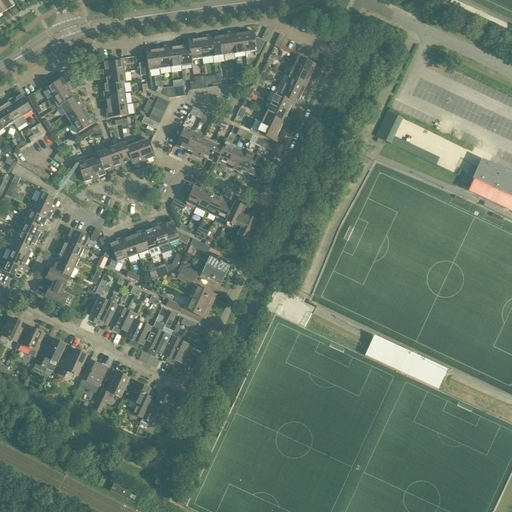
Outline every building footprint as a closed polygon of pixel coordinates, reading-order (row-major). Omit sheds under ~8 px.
[(0,0),(0,3),(5,11),(15,5),(11,0),(0,0)] [(253,32),(242,33),(245,53),(256,52),(256,54),(259,53),(265,42),(267,43),(272,31),(267,28),(261,40),(257,38),(254,39),(253,32)] [(245,53),(242,33),(231,35),(234,55),(245,53)] [(274,46),(280,49),(285,37),(280,34),(274,46)] [(231,35),(221,36),(223,56),(234,55),(231,35)] [(223,56),(221,36),(210,38),(213,57),(223,56)] [(210,38),(199,39),(202,59),(213,57),(210,38)] [(202,59),(199,39),(188,41),(191,60),(202,59)] [(188,46),(178,47),(181,67),(192,65),(191,60),(188,41),(188,46)] [(181,67),(178,47),(168,49),(170,68),(181,67)] [(168,49),(157,50),(159,70),(170,68),(168,49)] [(157,50),(146,52),(148,71),(159,70),(157,50)] [(316,65),(298,56),(293,67),(311,75),(316,65)] [(103,75),(124,72),(123,61),(104,64),(105,72),(103,72),(103,75)] [(271,68),(265,66),(260,75),(266,78),(271,68)] [(289,77),(306,85),(311,75),(293,67),(289,77)] [(106,77),(107,85),(126,83),(124,72),(103,75),(103,78),(106,77)] [(248,76),(237,78),(238,84),(248,83),(249,81),(248,76)] [(284,86),(302,95),(306,85),(289,77),(284,86)] [(46,89),(52,99),(70,87),(69,85),(67,86),(62,79),(46,89)] [(103,94),(104,97),(125,94),(124,84),(126,83),(107,85),(104,85),(106,94),(103,94)] [(184,86),(179,87),(173,88),(174,98),(185,96),(184,86)] [(275,94),(297,104),(302,95),(284,86),(280,95),(278,95),(275,94)] [(70,87),(52,99),(58,108),(76,96),(74,97),(69,90),(72,89),(70,87)] [(173,88),(162,88),(159,94),(169,99),(171,98),(174,98),(173,88)] [(106,99),(108,107),(127,105),(125,94),(104,97),(104,99),(106,99)] [(293,103),(297,105),(297,104),(275,94),(271,104),(288,112),(293,103)] [(14,99),(13,97),(11,99),(23,117),(32,111),(22,95),(14,99)] [(80,103),(76,96),(58,108),(60,107),(65,116),(84,104),(82,102),(80,103)] [(41,107),(46,103),(43,98),(37,102),(41,107)] [(156,103),(167,108),(169,103),(158,98),(156,103)] [(9,100),(10,102),(3,107),(13,123),(17,129),(26,123),(23,117),(11,99),(9,100)] [(266,113),(284,122),(288,112),(271,104),(266,101),(261,111),(266,113)] [(164,114),(167,108),(156,103),(153,108),(164,114)] [(83,108),(85,106),(84,104),(65,116),(71,125),(87,115),(83,108)] [(108,107),(109,116),(106,116),(107,119),(126,116),(128,116),(127,105),(108,107)] [(0,108),(0,122),(4,129),(13,123),(3,107),(0,108)] [(151,114),(162,119),(164,114),(153,108),(151,114)] [(199,110),(195,117),(201,119),(204,113),(200,111),(199,110)] [(248,117),(244,115),(238,112),(236,116),(246,121),(248,117)] [(203,124),(208,115),(204,113),(201,119),(199,122),(203,124)] [(261,123),(279,132),(284,122),(266,113),(261,123)] [(151,114),(148,119),(159,124),(162,119),(151,114)] [(95,123),(94,120),(92,122),(87,115),(71,125),(77,134),(84,130),(95,123)] [(385,141),(435,165),(439,158),(394,136),(402,118),(397,116),(385,141)] [(144,117),(141,123),(157,130),(159,124),(148,119),(144,117)] [(216,118),(216,119),(213,124),(220,128),(223,122),(216,118)] [(250,130),(274,142),(279,132),(261,123),(259,129),(252,125),(250,130)] [(37,139),(46,133),(40,124),(31,130),(34,135),(37,139)] [(194,133),(184,128),(176,146),(186,150),(194,133)] [(186,150),(196,155),(204,137),(194,133),(186,150)] [(206,160),(214,142),(204,137),(196,155),(206,160)] [(141,165),(144,164),(136,143),(135,139),(124,143),(126,147),(133,165),(141,162),(141,165)] [(136,143),(144,164),(146,163),(145,161),(153,158),(149,146),(147,140),(136,143)] [(20,144),(15,147),(18,151),(23,148),(23,147),(26,144),(24,141),(21,144),(20,144)] [(223,146),(214,142),(206,160),(215,164),(226,142),(225,142),(224,144),(223,146)] [(236,147),(226,142),(215,164),(216,164),(218,160),(227,164),(236,147)] [(107,149),(115,169),(118,168),(126,165),(125,163),(131,161),(132,165),(133,165),(126,147),(124,143),(114,146),(110,148),(107,149)] [(227,164),(237,169),(245,151),(236,147),(227,164)] [(103,171),(104,171),(111,168),(112,170),(115,169),(107,149),(96,153),(98,157),(103,171)] [(245,151),(237,169),(247,174),(255,156),(245,151)] [(93,182),(95,181),(88,161),(87,158),(86,156),(76,160),(71,162),(72,166),(71,165),(68,170),(83,181),(84,183),(92,180),(93,182)] [(265,161),(255,156),(247,174),(257,178),(265,161)] [(97,178),(105,175),(104,171),(103,171),(98,157),(88,161),(95,181),(98,180),(97,178)] [(511,172),(510,172),(509,175),(481,161),(472,180),(474,180),(511,198),(511,172)] [(11,184),(8,190),(12,191),(17,193),(19,188),(16,187),(20,178),(15,176),(11,184)] [(511,211),(511,198),(474,180),(469,192),(511,211)] [(194,186),(186,204),(196,208),(205,189),(203,188),(202,190),(194,186)] [(205,189),(196,208),(206,213),(214,195),(206,192),(207,190),(205,189)] [(12,191),(8,190),(6,195),(14,199),(17,193),(12,191)] [(55,208),(58,201),(54,199),(46,195),(41,192),(36,203),(56,212),(57,209),(55,208)] [(214,195),(206,213),(215,218),(225,198),(222,197),(221,199),(214,195)] [(225,198),(215,218),(225,222),(233,205),(226,201),(227,199),(225,198)] [(174,200),(171,206),(182,211),(185,205),(174,200)] [(53,213),(55,214),(56,212),(36,203),(32,212),(29,211),(49,221),(53,213)] [(257,220),(247,216),(249,211),(244,209),(245,207),(241,206),(234,203),(233,205),(225,222),(236,227),(233,232),(238,234),(237,235),(248,240),(257,220)] [(47,220),(49,221),(29,211),(25,221),(44,230),(46,228),(43,227),(47,220)] [(20,231),(38,239),(41,232),(43,233),(44,230),(25,221),(22,227),(20,226),(19,226),(17,225),(15,229),(20,231)] [(164,223),(161,223),(169,244),(178,241),(187,245),(190,238),(176,232),(172,222),(164,225),(164,223)] [(159,227),(152,229),(161,254),(171,251),(169,244),(161,223),(159,224),(159,227)] [(101,232),(101,231),(96,228),(90,239),(96,242),(101,232)] [(161,254),(152,229),(144,232),(143,230),(141,231),(148,252),(150,258),(161,254)] [(68,238),(65,237),(64,239),(84,249),(89,238),(71,230),(68,238)] [(36,248),(34,247),(38,239),(20,231),(15,241),(35,250),(36,248)] [(139,234),(131,237),(138,255),(148,252),(141,231),(138,232),(139,234)] [(123,237),(120,238),(128,259),(138,255),(131,237),(123,240),(123,237)] [(107,268),(114,271),(118,263),(118,262),(128,259),(120,238),(118,239),(119,241),(110,244),(114,254),(107,268)] [(63,242),(65,243),(62,250),(79,258),(84,249),(64,239),(63,242)] [(204,245),(193,240),(190,246),(192,247),(208,254),(211,248),(204,245)] [(32,251),(34,252),(35,250),(15,241),(13,246),(7,244),(5,248),(11,251),(28,259),(32,251)] [(56,257),(55,259),(75,268),(79,258),(62,250),(58,258),(56,257)] [(27,267),(25,266),(28,259),(11,251),(6,261),(26,270),(27,267)] [(210,255),(205,265),(226,275),(231,263),(211,254),(210,255)] [(107,260),(103,258),(100,256),(95,266),(103,269),(107,260)] [(53,270),(70,278),(75,268),(55,259),(54,261),(56,262),(53,270)] [(23,271),(25,272),(26,270),(6,261),(1,271),(3,271),(19,279),(23,271)] [(205,265),(200,277),(220,286),(226,275),(205,265)] [(176,279),(180,272),(180,273),(183,267),(181,266),(178,272),(170,275),(176,279)] [(183,267),(180,273),(193,279),(195,280),(197,276),(198,274),(183,267)] [(167,273),(165,268),(155,271),(158,280),(168,276),(167,273)] [(65,289),(70,278),(53,270),(50,269),(46,279),(47,280),(45,285),(49,287),(44,297),(64,306),(69,296),(62,292),(64,288),(65,289)] [(158,280),(155,271),(152,273),(149,274),(151,278),(152,282),(156,281),(158,280)] [(180,272),(176,279),(190,286),(193,279),(180,273),(180,272)] [(101,296),(107,283),(101,280),(97,289),(95,293),(101,296)] [(195,287),(190,298),(210,307),(216,295),(195,286),(195,287)] [(93,323),(97,325),(108,302),(100,298),(99,297),(90,316),(95,318),(93,323)] [(190,298),(184,309),(205,319),(210,307),(190,298)] [(169,300),(166,306),(165,307),(179,313),(182,308),(183,307),(169,300)] [(108,302),(97,325),(102,327),(104,322),(109,325),(118,306),(108,302)] [(127,311),(118,306),(109,325),(114,327),(112,332),(116,334),(127,311)] [(125,338),(136,315),(127,311),(116,334),(120,336),(122,331),(127,333),(125,338)] [(136,315),(125,338),(130,340),(128,345),(132,347),(143,324),(135,320),(137,315),(136,315)] [(15,349),(16,349),(25,330),(20,328),(22,323),(10,318),(4,331),(1,330),(0,332),(0,342),(5,344),(7,339),(17,344),(15,349)] [(201,327),(189,321),(187,327),(198,333),(201,327)] [(139,344),(144,347),(152,328),(143,324),(132,347),(137,349),(139,344)] [(209,331),(201,327),(198,333),(207,337),(209,331)] [(35,359),(41,348),(38,347),(44,334),(32,328),(30,333),(25,330),(16,349),(35,359)] [(152,328),(144,347),(149,349),(146,353),(151,355),(162,332),(152,328)] [(157,353),(162,355),(171,337),(162,332),(151,355),(155,357),(157,353)] [(165,362),(169,364),(180,341),(182,337),(173,333),(171,337),(162,355),(167,358),(165,362)] [(448,370),(373,336),(364,356),(439,390),(446,375),(448,370)] [(44,375),(46,369),(53,373),(65,345),(54,340),(48,353),(43,351),(42,351),(33,369),(44,375)] [(179,363),(181,364),(190,346),(180,341),(169,364),(173,366),(176,362),(179,363)] [(67,373),(77,377),(80,371),(87,355),(85,354),(86,353),(81,351),(81,352),(75,350),(72,356),(67,353),(57,374),(65,378),(67,373)] [(98,388),(107,369),(95,363),(93,368),(88,366),(85,373),(79,385),(89,390),(92,385),(98,388)] [(96,405),(93,411),(100,415),(103,408),(105,403),(108,397),(111,398),(113,395),(120,398),(129,379),(116,373),(105,398),(101,396),(96,405)] [(152,398),(147,396),(150,389),(138,383),(130,401),(138,405),(133,415),(142,419),(150,403),(151,401),(152,398)] [(155,403),(151,401),(150,403),(142,419),(142,420),(149,423),(152,424),(156,416),(165,420),(168,422),(171,415),(166,413),(173,400),(160,394),(155,403)] [(140,424),(140,425),(147,428),(149,423),(142,420),(140,424)] [(127,500),(131,491),(114,483),(110,492),(127,500)]
